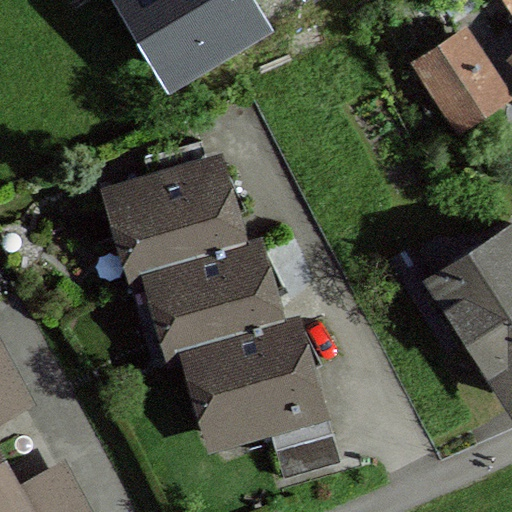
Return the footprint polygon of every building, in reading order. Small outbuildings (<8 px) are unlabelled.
[(239,0),(135,0),(178,71),(255,26),(239,0)] [(426,64),(461,117),(498,94),(463,40),(426,64)] [(155,262),(158,273),(249,247),(209,168),(201,140),(144,156),(152,185),(120,194),(131,234),(125,246),(155,262)] [(511,234),(424,288),(459,344),(472,336),(511,399),(511,234)] [(287,324),(249,247),(158,273),(169,312),(163,323),(192,340),(195,351),(287,324)] [(267,420),(275,449),(333,432),(325,403),(287,324),(195,351),(207,389),(201,401),(231,417),(234,429),(267,420)] [(337,447),(333,432),(275,449),(284,477),(341,461),(337,447)] [(0,511),(80,511),(71,495),(38,511),(19,511),(0,475),(0,511)]
